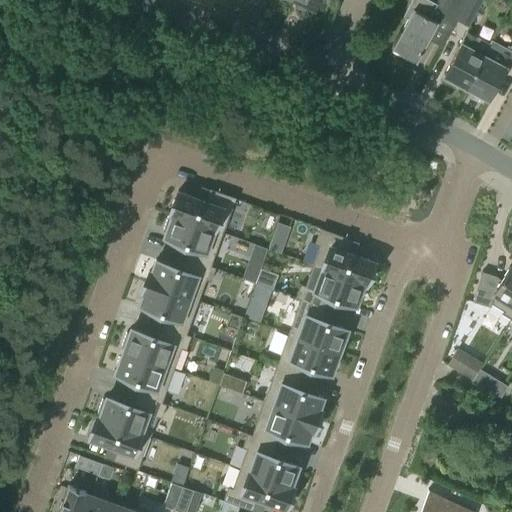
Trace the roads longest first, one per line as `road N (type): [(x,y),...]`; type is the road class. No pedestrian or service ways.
road 1 (residential): [(411,243),(155,153),(24,511)]
road 2 (residential): [(411,243),(313,511)]
road 3 (residential): [(435,251),(455,268),(369,511)]
road 4 (residential): [(330,81),(147,0)]
road 5 (residential): [(474,148),(330,81)]
